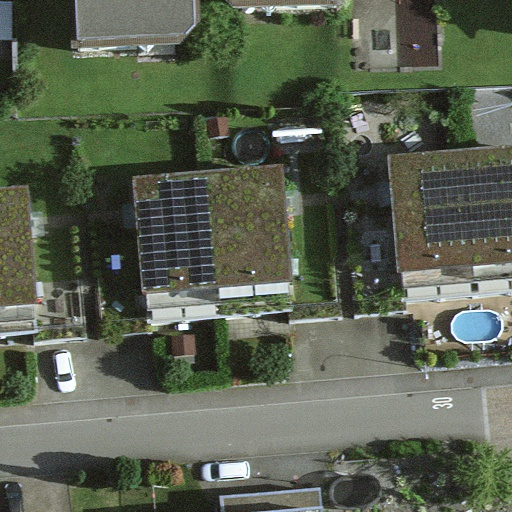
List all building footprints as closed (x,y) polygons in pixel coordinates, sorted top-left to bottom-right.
[(77,0),(79,51),(194,47),(192,0),(219,0),(234,17),(334,14),(333,0),(77,0)] [(511,164),(465,168),(474,282),(511,278),(511,164)] [(465,168),(397,173),(406,287),(474,282),(465,168)] [(277,182),(210,187),(219,301),(286,296),(277,182)] [(210,187),(143,193),(152,307),(219,301),(210,187)] [(20,203),(0,204),(0,326),(29,324),(20,203)]
